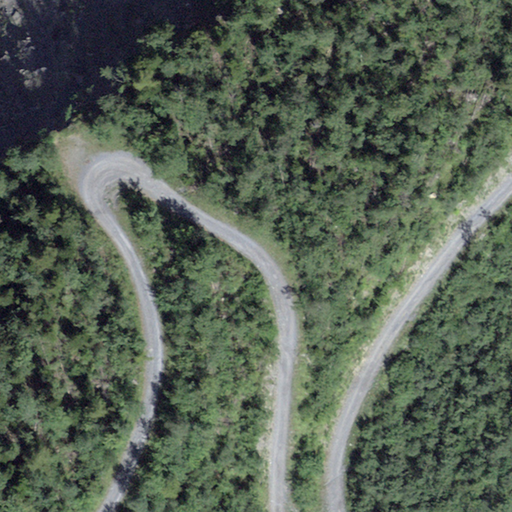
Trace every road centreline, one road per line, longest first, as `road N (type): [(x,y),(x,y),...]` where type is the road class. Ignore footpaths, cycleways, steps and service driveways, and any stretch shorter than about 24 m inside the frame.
road 1 (track): [(272,511),(256,298),(230,254),(170,212),(122,186),(76,178),(64,192),(104,271),(127,370),(91,511)]
road 2 (track): [(511,156),(487,198),(387,305),(333,444),(328,511)]
